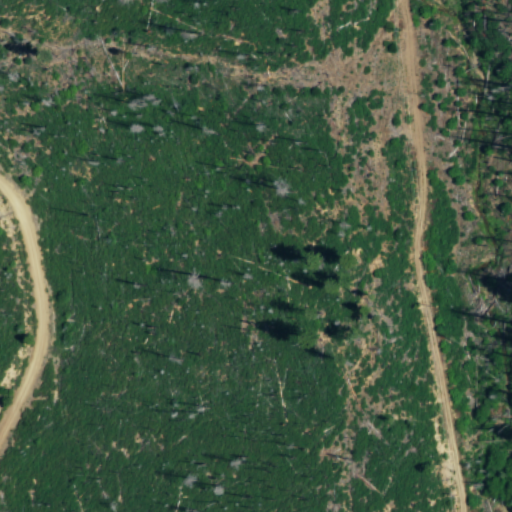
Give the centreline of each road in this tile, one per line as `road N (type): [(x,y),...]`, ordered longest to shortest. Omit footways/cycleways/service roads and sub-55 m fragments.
road 1 (track): [(460,511),(414,257),(421,182),(399,0)]
road 2 (track): [(0,439),(45,322),(28,232),(0,184)]
